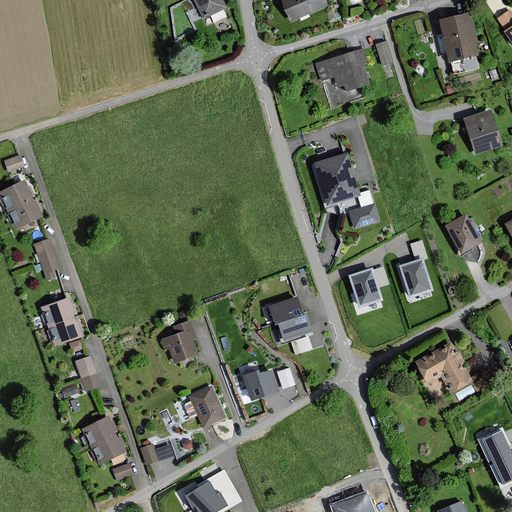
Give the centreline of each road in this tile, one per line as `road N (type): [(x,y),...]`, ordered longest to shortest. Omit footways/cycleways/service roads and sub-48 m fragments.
road 1 (residential): [(22,131),(146,491)]
road 2 (residential): [(352,374),(257,56)]
road 3 (residential): [(22,131),(257,56)]
road 4 (residential): [(257,56),(444,0)]
road 5 (residential): [(352,374),(511,285)]
road 6 (residential): [(223,447),(352,374)]
road 7 (residential): [(405,511),(352,374)]
